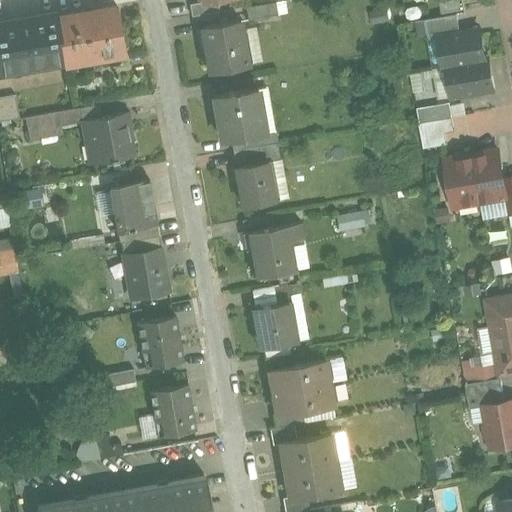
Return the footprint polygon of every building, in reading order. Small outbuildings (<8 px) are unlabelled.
[(217,0),(211,0),(202,2),(202,1),(190,3),(192,15),(220,10),(217,0)] [(276,0),(247,6),(249,18),(279,13),(276,0)] [(118,4),(58,14),(66,59),(66,62),(126,52),(118,4)] [(57,11),(0,20),(0,70),(66,59),(58,14),(57,11)] [(459,12),(427,18),(431,37),(440,36),(440,35),(462,31),(459,12)] [(241,18),(203,26),(211,70),(249,63),(241,18)] [(462,31),(440,35),(440,36),(445,66),(448,66),(448,65),(487,58),(487,57),(482,27),(462,31)] [(487,58),(448,65),(448,66),(453,95),(495,88),(490,56),(487,57),(487,58)] [(259,86),(216,93),(223,138),(233,137),(266,132),(266,130),(259,86)] [(0,94),(0,117),(16,113),(10,91),(0,94)] [(81,105),(20,116),(20,119),(29,117),(32,136),(43,134),(41,128),(84,120),(84,118),(81,105)] [(125,110),(84,118),(84,120),(92,160),(132,153),(125,110)] [(454,116),(420,122),(425,147),(449,143),(446,131),(456,129),(454,116)] [(266,132),(233,137),(235,149),(261,145),(279,141),(277,128),(266,130),(266,132)] [(279,141),(261,145),(264,161),(269,160),(270,160),(282,158),(279,141)] [(235,149),(234,149),(237,166),(264,161),(261,145),(235,149)] [(500,148),(474,153),(482,200),(508,195),(509,195),(505,177),(500,148)] [(474,153),(447,158),(456,205),(482,200),(474,153)] [(264,161),(237,166),(244,204),(276,198),(270,160),(269,160),(264,161)] [(151,178),(112,185),(120,228),(130,226),(131,228),(136,227),(135,226),(158,221),(151,178)] [(334,228),(368,224),(366,208),(332,213),(334,228)] [(269,214),(244,219),(246,231),(250,230),(249,229),(271,225),(269,214)] [(271,225),(249,229),(250,230),(257,274),(277,270),(297,267),(292,237),(305,235),(303,220),(271,225)] [(158,221),(135,226),(136,227),(138,237),(161,233),(158,221)] [(130,226),(120,228),(122,240),(123,240),(138,237),(136,227),(131,228),(130,226)] [(138,237),(123,240),(125,252),(163,246),(161,233),(138,237)] [(15,245),(0,247),(0,261),(17,258),(15,245)] [(163,246),(125,252),(129,277),(137,276),(140,294),(170,288),(163,246)] [(297,267),(277,270),(280,283),(301,279),(300,275),(299,275),(297,267)] [(280,283),(273,284),(275,297),(304,292),(302,279),(301,279),(280,283)] [(511,294),(489,299),(499,352),(511,349),(511,294)] [(289,300),(257,306),(263,344),(296,338),(289,300)] [(176,313),(139,320),(147,364),(184,357),(176,313)] [(0,344),(0,365),(10,364),(6,343),(0,344)] [(511,349),(499,352),(502,372),(511,370),(511,349)] [(292,352),(265,356),(267,370),(271,369),(271,368),(294,364),(292,352)] [(294,364),(271,368),(271,369),(275,390),(329,381),(325,358),(294,364)] [(476,368),(465,370),(467,382),(498,377),(496,365),(476,369),(476,368)] [(104,371),(106,384),(137,378),(135,366),(104,371)] [(498,377),(467,382),(472,407),(486,404),(486,403),(507,399),(502,376),(498,377)] [(329,381),(275,390),(279,412),(279,414),(303,409),(334,404),(329,381)] [(188,382),(152,389),(161,435),(197,428),(188,382)] [(511,398),(507,399),(486,403),(486,404),(489,420),(486,423),(488,432),(491,434),(493,445),(511,442),(511,398)] [(303,409),(279,414),(279,412),(275,413),(278,425),(295,422),(305,420),(303,409)] [(278,425),(270,426),(273,442),(281,441),(281,440),(298,437),(295,422),(278,425)] [(298,437),(281,440),(281,441),(284,458),(287,458),(288,466),(286,466),(286,468),(336,459),(336,457),(329,458),(324,433),(331,432),(331,431),(298,437)] [(111,432),(97,435),(101,456),(124,452),(122,441),(113,442),(111,432)] [(336,459),(286,468),(287,469),(289,468),(290,475),(288,475),(291,494),(292,495),(308,492),(341,487),(341,485),(334,486),(329,461),(336,460),(336,459)] [(170,482),(160,484),(160,483),(87,496),(87,497),(78,499),(77,497),(40,504),(40,511),(213,511),(206,474),(169,481),(170,482)] [(308,492),(292,495),(291,494),(283,495),(286,511),(311,508),(308,492)] [(511,511),(511,497),(501,500),(502,511),(511,511)]
